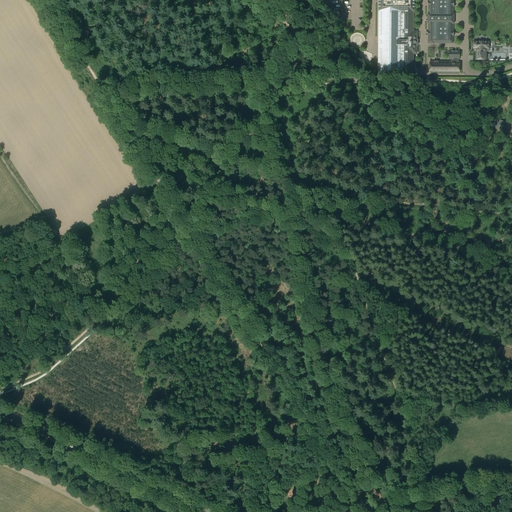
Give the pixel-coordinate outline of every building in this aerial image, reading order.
[(407,73),(411,73),(411,53),(415,53),(415,45),(416,45),(416,39),(415,39),(415,30),(411,30),(411,9),(412,9),(412,0),(375,0),(375,73),(403,74),(407,74),(407,73)] [(426,0),(426,35),(427,35),(427,43),(433,43),(433,42),(452,42),(452,35),(453,35),(453,0),(426,0)] [(480,41),(474,41),(474,47),(476,47),(476,59),(487,59),(487,47),(489,47),(489,41),(483,41),(480,41)] [(459,51),(448,50),(448,60),(451,60),(451,61),(430,61),(429,61),(428,61),(428,74),(429,74),(459,74),(460,62),(460,61),(458,61),(458,60),(459,60),(459,51)] [(38,432),(37,436),(40,438),(48,442),(50,438),(38,432)]
